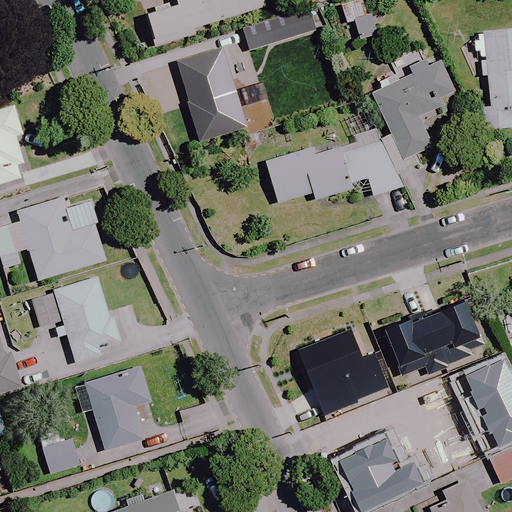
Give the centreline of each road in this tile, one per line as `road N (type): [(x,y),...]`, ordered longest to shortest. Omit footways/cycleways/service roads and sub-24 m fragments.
road 1 (residential): [(63,0),(207,311)]
road 2 (residential): [(207,311),(511,221)]
road 3 (residential): [(207,311),(300,511)]
